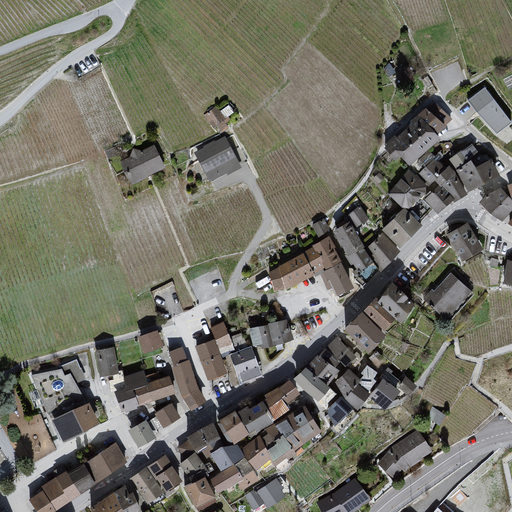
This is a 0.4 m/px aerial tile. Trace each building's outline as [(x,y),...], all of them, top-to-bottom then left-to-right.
[(511,119),(483,85),(464,100),(477,117),(497,136),(511,125),(511,119)] [(221,111),(209,115),(213,127),(226,122),(221,111)] [(207,178),(240,165),(228,135),(195,148),(207,178)] [(130,181),(167,165),(156,141),(120,157),(130,181)] [(449,155),(467,188),(500,170),(489,151),(481,156),(473,141),(449,155)] [(511,196),(500,183),(482,199),(500,219),(511,208),(511,196)] [(407,207),(382,230),(399,247),(425,225),(407,207)] [(358,209),(348,216),(355,228),(367,220),(358,209)] [(348,222),(332,231),(346,254),(344,256),(350,264),(355,271),(373,262),(366,249),(348,222)] [(458,257),(467,260),(483,250),(467,223),(447,235),(458,257)] [(380,234),(366,249),(373,262),(374,265),(382,271),(399,251),(380,234)] [(330,235),(278,265),(286,290),(324,267),(325,269),(342,263),(330,235)] [(342,263),(325,269),(337,296),(354,289),(342,263)] [(425,300),(448,318),(470,293),(452,275),(425,300)] [(399,318),(403,320),(411,312),(387,293),(380,302),(399,318)] [(380,302),(377,297),(363,313),(386,332),(399,318),(380,302)] [(387,335),(363,313),(344,330),(370,354),(387,335)] [(287,320),(268,325),(274,346),(293,340),(287,320)] [(224,323),(211,329),(220,353),(234,347),(224,323)] [(268,326),(247,330),(252,347),(262,346),(263,349),(272,347),(268,326)] [(158,332),(138,338),(144,356),(164,347),(158,332)] [(338,339),(319,357),(335,367),(342,361),(346,366),(358,357),(338,339)] [(213,340),(194,347),(207,380),(226,374),(213,340)] [(113,349),(94,351),(100,376),(118,373),(113,349)] [(252,350),(230,355),(237,378),(241,377),(241,382),(261,375),(252,350)] [(319,357),(294,379),(319,402),(341,372),(335,367),(319,357)] [(79,358),(61,364),(64,373),(72,370),(76,381),(86,377),(79,358)] [(189,362),(173,367),(183,402),(192,410),(205,402),(201,394),(189,362)] [(351,370),(336,382),(345,396),(358,407),(371,390),(373,385),(382,374),(368,365),(361,373),(365,376),(361,379),(351,370)] [(125,391),(114,393),(123,412),(176,395),(169,376),(148,383),(142,373),(123,376),(125,391)] [(382,376),(369,394),(385,406),(399,389),(382,376)] [(268,398),(258,405),(275,421),(292,411),(287,405),(302,394),(291,381),(265,395),(268,398)] [(343,396),(328,411),(336,425),(347,415),(355,406),(343,396)] [(89,404),(51,420),(61,441),(98,425),(89,404)] [(173,404),(153,415),(163,428),(180,419),(173,404)] [(258,405),(220,419),(235,445),(240,444),(257,430),(259,431),(273,421),(258,405)] [(305,405),(275,424),(295,451),(322,432),(305,405)] [(145,421),(127,430),(138,447),(154,437),(145,421)] [(217,422),(187,436),(198,452),(208,459),(212,456),(215,451),(223,446),(230,445),(217,422)] [(275,424),(240,449),(245,456),(249,460),(256,470),(270,460),(275,467),(288,458),(289,460),(297,454),(295,451),(275,424)] [(390,448),(375,464),(396,480),(403,470),(406,472),(411,466),(433,450),(419,430),(390,448)] [(126,463),(115,444),(68,473),(81,494),(126,463)] [(215,451),(212,456),(222,472),(242,459),(245,456),(240,449),(240,444),(235,445),(230,445),(223,446),(215,451)] [(195,452),(178,465),(192,483),(208,477),(210,475),(195,452)] [(168,455),(146,467),(164,493),(182,481),(168,455)] [(256,470),(242,459),(222,472),(209,479),(218,493),(239,483),(256,470)] [(146,467),(128,479),(146,505),(163,494),(146,467)] [(40,488),(41,491),(55,511),(81,494),(68,473),(65,471),(40,488)] [(192,483),(184,486),(194,507),(199,508),(217,495),(209,479),(208,477),(192,483)] [(277,480),(257,492),(264,503),(266,507),(286,496),(277,480)] [(332,495),(316,502),(320,511),(356,511),(371,499),(358,481),(352,480),(332,495)] [(141,511),(126,486),(89,508),(91,511),(141,511)] [(41,491),(27,501),(34,511),(53,511),(55,511),(41,491)] [(257,492),(244,497),(253,510),(264,503),(257,492)]
